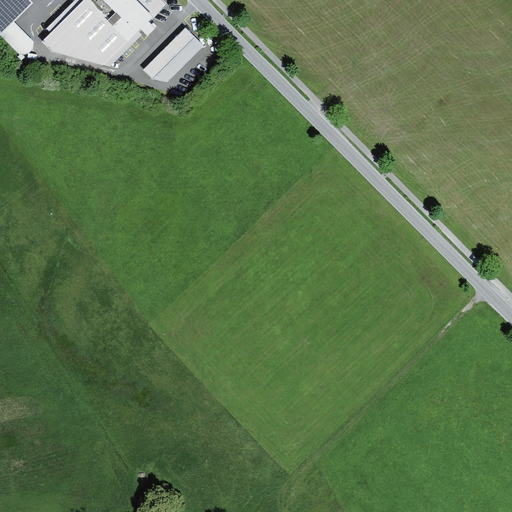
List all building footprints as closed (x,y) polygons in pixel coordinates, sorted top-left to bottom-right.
[(34,3),(30,0),(0,0),(0,34),(20,55),(29,54),(33,50),(34,42),(15,21),(34,3)] [(84,0),(50,34),(42,42),(53,51),(103,66),(104,65),(138,32),(167,4),(162,0),(84,0)] [(75,0),(46,29),(50,34),(83,0),(75,0)] [(204,46),(185,29),(144,70),(152,78),(169,83),(204,46)] [(138,32),(104,65),(110,66),(142,35),(138,32)]
